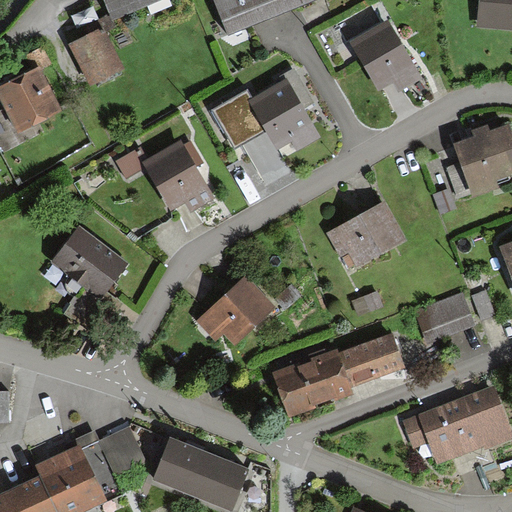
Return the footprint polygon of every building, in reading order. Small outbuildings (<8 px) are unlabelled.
[(107,0),(113,14),(146,0),(107,0)] [(267,0),(211,0),(226,39),(275,19),(267,0)] [(321,0),(267,0),(275,19),(322,1),(321,0)] [(511,0),(481,0),(479,26),(511,28),(511,0)] [(119,59),(100,21),(69,37),(89,75),(119,59)] [(388,21),(352,42),(380,90),(394,83),(399,92),(421,79),(388,21)] [(62,99),(38,55),(0,75),(0,88),(19,122),(62,99)] [(249,92),(214,112),(235,147),(265,130),(277,152),(292,143),(297,153),(321,139),(303,107),(313,101),(295,70),(281,78),(283,82),(253,99),(249,92)] [(511,133),(508,124),(454,144),(474,197),(498,187),(496,180),(511,174),(511,133)] [(174,201),(209,181),(179,128),(144,149),(174,201)] [(398,231),(376,194),(323,225),(338,249),(347,243),(356,257),(398,231)] [(129,263),(78,225),(51,261),(85,286),(65,313),(98,338),(124,302),(109,291),(129,263)] [(511,233),(502,237),(511,262),(511,233)] [(243,278),(199,321),(214,337),(226,331),(233,345),(272,307),(243,278)] [(470,293),(478,323),(498,318),(490,287),(470,293)] [(471,322),(459,288),(424,301),(437,334),(471,322)] [(336,343),(270,366),(288,419),(354,396),(351,386),(407,367),(396,337),(341,356),(336,343)] [(511,417),(498,380),(406,415),(424,463),(511,430),(511,417)] [(36,471),(39,479),(54,511),(76,511),(115,495),(88,436),(69,445),(73,455),(36,471)] [(240,470),(167,443),(154,478),(227,505),(240,470)] [(0,511),(54,511),(39,479),(0,495),(0,511)]
